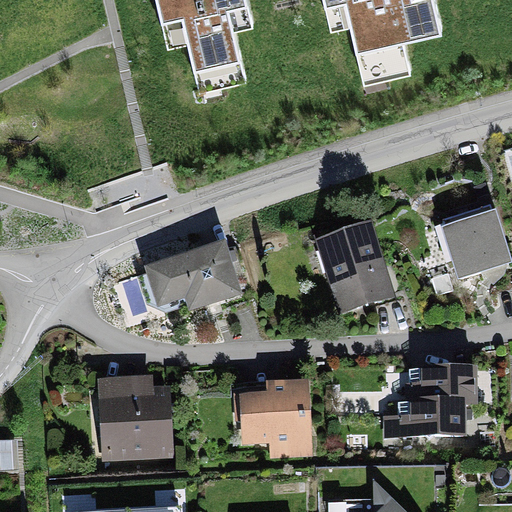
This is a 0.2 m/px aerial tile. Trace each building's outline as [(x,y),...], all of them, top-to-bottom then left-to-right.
[(216,71),(220,84),(245,78),(234,26),(253,22),(247,0),(157,0),(168,43),(188,38),(196,76),(216,71)] [(381,63),(384,76),(410,70),(402,36),(421,32),(418,21),(439,17),(435,0),(324,0),(331,26),(350,21),(361,68),(381,63)] [(490,208),(442,224),(460,280),(508,265),(490,208)] [(367,233),(324,246),(344,307),(386,293),(367,233)] [(152,275),(160,301),(188,293),(193,306),(234,292),(221,252),(152,275)] [(397,404),(397,405),(474,404),(473,371),(445,372),(440,365),(435,372),(408,372),(409,404),(397,404)] [(104,388),(108,456),(167,453),(164,395),(131,397),(131,387),(104,388)] [(272,400),(249,401),(250,419),(245,425),(246,441),(274,439),(275,457),(307,455),(304,387),(271,389),(272,400)] [(474,404),(397,405),(398,437),(424,436),(429,441),(434,436),(463,436),(462,404),(474,404)] [(11,442),(0,442),(0,471),(12,470),(11,442)]
